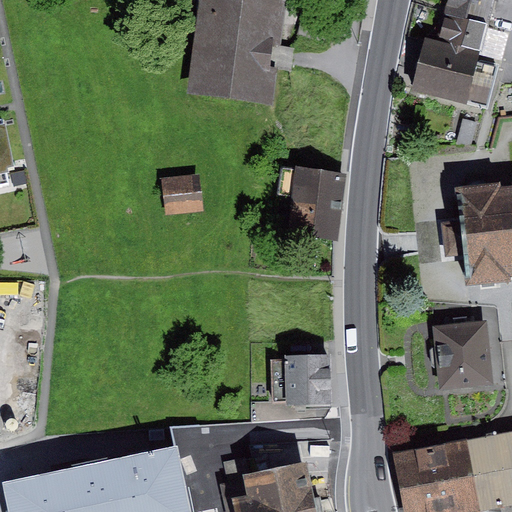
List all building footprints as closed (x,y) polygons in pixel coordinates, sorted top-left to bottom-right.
[(284,0),(197,0),(185,88),(271,100),(284,0)] [(494,0),(447,0),(445,10),(489,19),(494,0)] [(445,10),(438,38),(480,49),(489,19),(445,10)] [(304,11),(296,33),(321,42),(329,20),(304,11)] [(478,58),(480,49),(438,38),(428,35),(415,84),(487,103),(497,63),(478,58)] [(464,118),(458,143),(473,147),(479,122),(464,118)] [(7,119),(0,120),(0,185),(20,181),(7,119)] [(347,170),(296,163),(296,167),(283,165),(279,190),(293,192),(288,228),(338,235),(347,170)] [(199,174),(163,178),(168,214),(204,209),(199,174)] [(511,183),(499,185),(498,179),(458,182),(463,233),(467,279),(511,275),(511,268),(511,183)] [(488,317),(433,323),(440,387),(495,381),(488,317)] [(332,354),(289,358),(293,409),(337,405),(332,354)] [(511,427),(394,449),(406,511),(486,511),(486,507),(511,502),(511,427)] [(84,459),(3,475),(10,511),(190,511),(176,441),(84,459)] [(320,511),(311,466),(249,479),(253,500),(237,503),(238,511),(320,511)]
